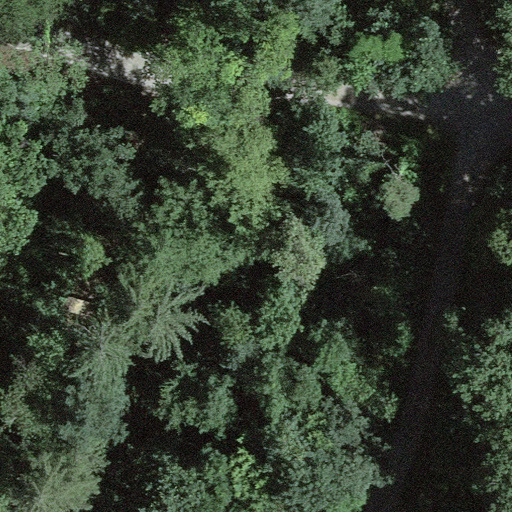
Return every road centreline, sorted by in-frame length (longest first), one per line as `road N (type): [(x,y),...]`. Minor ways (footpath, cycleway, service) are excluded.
road 1 (track): [(397,511),(409,497),(471,101)]
road 2 (track): [(471,101),(172,76)]
road 3 (track): [(172,76),(0,22)]
